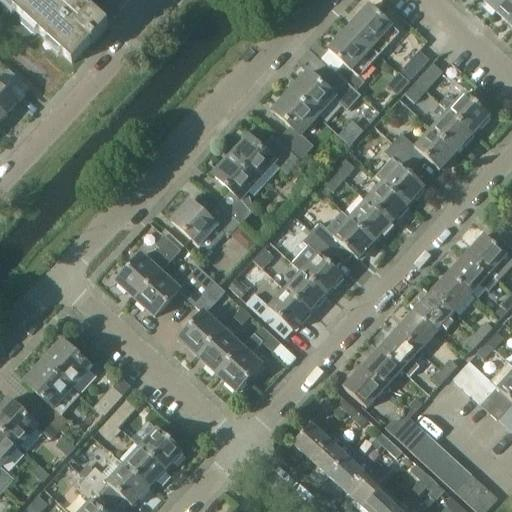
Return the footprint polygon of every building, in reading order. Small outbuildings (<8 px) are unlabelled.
[(93,46),(108,29),(92,14),(88,18),(68,0),(2,0),(73,65),(91,45),(93,46)] [(480,0),(496,14),(508,0),(480,0)] [(511,0),(508,0),(496,14),(511,28),(511,0)] [(350,32),(379,58),(399,36),(370,10),(350,32)] [(379,58),(350,32),(330,54),(344,66),(335,75),(356,94),(365,85),(359,80),(379,58)] [(412,81),(428,62),(419,54),(402,73),(412,81)] [(416,85),(425,93),(442,75),(432,67),(416,85)] [(291,95),(317,119),(335,99),(309,76),(291,95)] [(425,93),(416,85),(406,96),(415,105),(425,93)] [(0,120),(1,121),(17,104),(0,88),(0,120)] [(317,119),(291,95),(274,115),(300,138),(317,119)] [(491,120),(488,118),(464,96),(458,103),(445,100),(439,107),(447,115),(448,114),(474,138),(491,120)] [(431,132),(458,156),(474,138),(448,114),(447,115),(431,132)] [(394,146),(417,167),(425,159),(441,174),(458,156),(431,132),(416,149),(402,137),(394,146)] [(215,178),(241,203),(228,216),(241,227),(253,213),(248,195),(274,167),(286,178),(299,164),(275,141),(264,154),(249,141),(215,178)] [(383,184),(410,208),(426,190),(410,175),(417,167),(394,146),(386,155),(399,166),(383,184)] [(355,170),(346,162),(335,174),(344,182),(355,170)] [(335,174),(324,186),(333,194),(344,182),(335,174)] [(410,208),(383,184),(366,202),(393,227),(410,208)] [(393,227),(366,202),(350,220),(377,244),(393,227)] [(225,238),(228,241),(241,227),(228,216),(220,208),(209,219),(205,215),(203,217),(190,205),(172,224),(207,257),(225,238)] [(377,244),(350,220),(334,237),(321,225),(312,235),(335,256),(343,247),(360,263),(377,244)] [(498,236),(509,246),(511,242),(511,238),(503,230),(498,236)] [(293,266),(301,273),(328,297),(345,279),(328,264),(335,256),(312,235),(304,243),(309,248),(293,266)] [(467,256),(498,283),(511,267),(511,261),(485,237),(467,256)] [(181,254),(165,240),(158,248),(162,252),(151,264),(142,257),(117,284),(136,301),(161,273),(162,274),(181,254)] [(265,250),(254,262),(262,270),(273,258),(265,250)] [(450,275),(472,295),(479,287),(487,295),(498,283),(467,256),(450,275)] [(161,273),(136,301),(155,319),(179,293),(195,307),(216,285),(198,269),(178,290),(162,274),(161,273)] [(285,290),(312,315),(328,297),(301,273),(285,290)] [(432,294),(455,314),(472,295),(450,275),(432,294)] [(226,288),(239,300),(246,292),(234,280),(226,288)] [(198,359),(224,330),(206,314),(225,293),(216,285),(195,307),(203,315),(179,341),(198,359)] [(312,315),(285,290),(269,308),(256,296),(247,305),(286,340),(294,332),(295,333),(312,315)] [(455,314),(432,294),(415,312),(438,333),(455,314)] [(511,297),(502,308),(509,314),(511,311),(511,297)] [(252,318),(243,310),(234,319),(244,328),(252,318)] [(438,333),(415,312),(398,331),(420,352),(438,333)] [(381,344),(394,330),(387,323),(374,337),(381,344)] [(494,331),(487,324),(478,335),(485,341),(494,331)] [(274,354),(282,346),(262,327),(244,348),(218,376),(238,395),(248,383),(251,386),(256,380),(253,378),(263,367),(252,357),(264,345),(274,354)] [(218,376),(244,348),(224,330),(198,359),(218,376)] [(420,352),(398,331),(380,350),(403,371),(420,352)] [(505,340),(498,334),(489,344),(495,351),(505,340)] [(468,346),(475,352),(485,341),(478,335),(468,346)] [(44,363),(74,390),(92,370),(63,343),(44,363)] [(479,355),(486,362),(495,351),(489,344),(479,355)] [(403,371),(380,350),(362,370),(385,390),(403,371)] [(79,398),(72,391),(74,390),(44,363),(25,383),(45,402),(37,411),(60,432),(69,422),(62,416),(79,398)] [(459,369),(452,363),(443,373),(450,379),(459,369)] [(463,390),(479,372),(470,364),(454,382),(463,390)] [(511,368),(508,365),(492,383),(496,388),(498,389),(505,396),(511,402),(511,368)] [(385,390),(362,370),(361,369),(344,387),(367,409),(385,390)] [(472,398),(488,380),(479,372),(463,390),(472,398)] [(433,384),(439,391),(450,379),(443,373),(433,384)] [(122,380),(113,390),(95,409),(104,418),(131,389),(122,380)] [(496,388),(492,383),(488,380),(472,398),(480,406),(496,388)] [(498,389),(496,388),(480,406),(490,414),(505,396),(498,389)] [(511,406),(511,402),(505,396),(490,414),(498,422),(511,406)] [(424,408),(417,401),(408,411),(415,418),(424,408)] [(0,411),(0,430),(20,449),(39,428),(52,441),(60,432),(37,411),(29,419),(9,402),(0,411)] [(340,408),(351,418),(357,412),(346,402),(340,408)] [(111,421),(120,430),(137,412),(127,403),(111,421)] [(397,423),(404,429),(415,418),(408,411),(397,423)] [(357,412),(351,418),(362,429),(368,422),(357,412)] [(120,430),(111,421),(100,432),(109,441),(120,430)] [(419,428),(411,421),(395,439),(403,446),(419,428)] [(312,462),(330,441),(312,425),(294,445),(312,462)] [(412,454),(428,436),(419,428),(403,446),(412,454)] [(0,484),(7,491),(16,481),(2,468),(20,449),(0,430),(0,484)] [(141,449),(166,472),(183,454),(157,430),(141,449)] [(336,435),(330,442),(330,441),(312,462),(329,478),(348,458),(354,452),(336,435)] [(382,435),(376,442),(386,451),(392,444),(382,435)] [(420,462),(436,444),(428,436),(412,454),(420,462)] [(397,461),(403,454),(392,444),(386,451),(397,461)] [(429,470),(445,452),(436,444),(420,462),(429,470)] [(124,467),(149,491),(166,472),(141,449),(124,467)] [(445,452),(429,470),(438,478),(454,460),(445,452)] [(359,468),(348,458),(329,478),(347,494),(372,466),(366,460),(359,468)] [(447,486),(463,469),(454,460),(438,478),(447,486)] [(79,475),(86,481),(86,482),(109,503),(118,494),(133,508),(149,491),(124,467),(108,484),(88,466),(79,475)] [(364,510),(383,490),(372,481),(379,473),(372,466),(347,494),(364,510)] [(418,468),(412,474),(421,483),(428,477),(418,468)] [(463,469),(447,486),(456,495),(472,477),(463,469)] [(433,493),(439,487),(428,477),(421,483),(433,493)] [(465,503),(481,485),(472,477),(456,495),(465,503)] [(81,511),(103,511),(102,511),(109,503),(86,482),(78,490),(91,502),(81,511)] [(474,511),(490,493),(481,485),(465,503),(474,511)] [(383,490),(364,510),(365,511),(395,511),(400,507),(383,490)] [(490,493),(474,511),(475,511),(488,511),(498,501),(490,493)] [(44,511),(48,508),(39,498),(27,510),(28,511),(44,511)] [(453,500),(447,507),(452,511),(459,511),(463,509),(453,500)]
